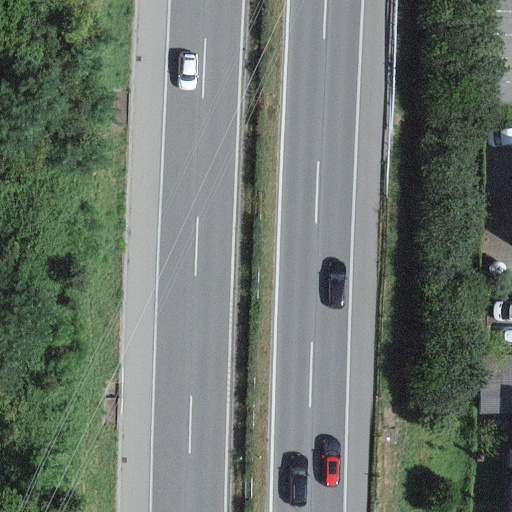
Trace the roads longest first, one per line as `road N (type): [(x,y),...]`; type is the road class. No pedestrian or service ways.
road 1 (motorway): [(209,0),(187,511)]
road 2 (motorway): [(307,511),(328,0)]
